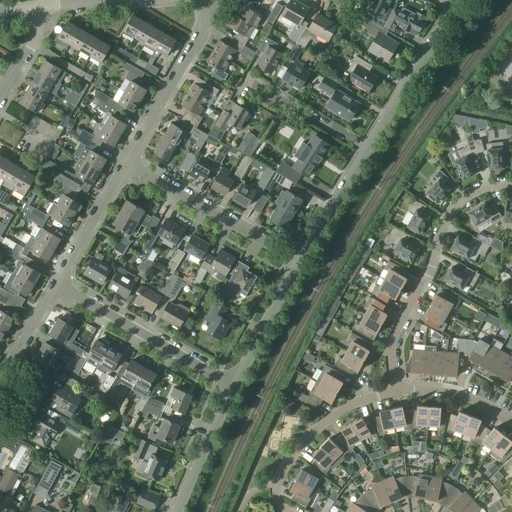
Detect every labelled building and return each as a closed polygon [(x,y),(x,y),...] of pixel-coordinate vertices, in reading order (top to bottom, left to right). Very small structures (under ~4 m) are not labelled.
[(296,43),(306,27),(308,23),(301,19),(308,8),(293,0),(290,0),(282,15),(296,23),(287,38),(296,43)] [(386,21),(392,10),(387,8),(390,0),(371,0),(371,1),(373,2),(368,13),(386,21)] [(283,6),(276,3),(267,20),(273,24),(283,6)] [(234,15),(256,28),(263,17),(246,7),(239,18),(235,15),(234,15)] [(394,8),(384,27),(393,31),(397,25),(416,35),(418,31),(419,31),(420,30),(421,30),(423,26),(422,25),(423,23),(426,17),(417,13),(416,14),(403,8),(401,12),(394,8)] [(387,61),(398,43),(379,32),(382,28),(355,11),(351,18),(360,24),(367,28),(369,33),(374,36),(375,39),(368,50),(387,61)] [(296,44),(303,48),(304,49),(309,40),(310,40),(310,39),(313,40),(317,35),(327,41),(336,25),(317,14),(309,29),(306,27),(296,43),(296,44)] [(133,40),(134,38),(144,22),(133,15),(124,31),(124,32),(123,34),(133,40)] [(230,18),(228,23),(229,25),(228,26),(236,31),(232,38),(244,46),(249,38),(245,35),(251,26),(256,29),(256,28),(234,15),(233,18),(230,18)] [(144,22),(134,38),(145,44),(154,28),(144,22)] [(58,36),(54,42),(59,46),(60,44),(67,48),(69,45),(78,29),(68,23),(59,37),(58,36)] [(143,46),(154,52),(165,34),(154,28),(145,44),(143,46)] [(78,29),(69,45),(72,46),(72,48),(77,51),(78,50),(80,51),(89,35),(78,29)] [(166,57),(176,41),(165,34),(154,52),(153,54),(156,55),(157,56),(159,52),(166,57)] [(89,35),(80,51),(90,57),(99,41),(89,35)] [(271,72),(281,56),(273,52),(278,44),(265,37),(258,50),(264,53),(257,64),(271,72)] [(240,53),(244,46),(232,38),(228,45),(220,40),(213,52),(230,62),(237,51),(240,53)] [(108,52),(110,48),(99,41),(90,57),(105,66),(111,54),(108,52)] [(295,62),(303,48),(296,44),(288,58),(295,62)] [(115,45),(113,50),(123,56),(126,52),(115,45)] [(61,57),(50,51),(47,57),(58,63),(61,57)] [(126,52),(123,56),(134,62),(137,58),(126,52)] [(224,73),(230,62),(213,52),(207,63),(215,67),(212,73),(224,80),(227,75),(224,73)] [(367,91),(375,77),(368,73),(372,66),(356,56),(348,69),(354,73),(350,80),(367,91)] [(69,69),(72,64),(61,58),(61,57),(58,63),(69,69)] [(137,58),(134,62),(145,68),(148,63),(147,64),(137,58)] [(45,61),(39,72),(59,83),(65,72),(45,61)] [(125,78),(130,81),(124,92),(140,102),(147,91),(137,85),(144,73),(126,62),(123,68),(129,71),(125,78)] [(159,69),(151,64),(148,63),(145,68),(155,75),(156,74),(159,69)] [(79,75),(82,71),(72,64),(69,69),(79,75)] [(309,73),(291,64),(283,79),(300,89),(309,73)] [(82,71),(79,75),(90,81),(93,77),(82,71)] [(39,72),(33,82),(49,91),(54,94),(60,84),(59,83),(39,72)] [(318,87),(321,89),(332,96),(339,83),(325,75),(318,87)] [(195,84),(188,95),(205,105),(212,94),(215,96),(219,90),(198,77),(194,83),(195,84)] [(30,86),(26,92),(27,93),(43,102),(49,91),(33,82),(30,86)] [(77,93),(82,96),(88,85),(83,82),(77,93)] [(327,107),(349,120),(359,103),(337,90),(327,107)] [(134,112),(140,102),(124,92),(118,103),(134,112)] [(36,113),(43,102),(27,93),(20,104),(36,113)] [(75,107),(82,96),(77,93),(71,104),(75,107)] [(103,94),(99,100),(111,107),(114,101),(103,94)] [(181,119),(193,126),(197,128),(203,118),(199,115),(205,105),(188,95),(182,106),(187,109),(181,119)] [(95,98),(91,104),(108,113),(108,112),(111,114),(110,116),(113,117),(117,110),(111,107),(99,100),(95,98)] [(69,117),(75,107),(71,104),(65,114),(69,117)] [(249,113),(235,105),(230,113),(223,109),(209,134),(217,139),(223,129),(225,130),(226,130),(227,131),(231,124),(240,129),(249,113)] [(64,126),(69,117),(65,114),(58,125),(63,128),(64,126)] [(33,128),(40,118),(34,115),(28,125),(33,128)] [(104,116),(99,124),(104,127),(120,136),(123,131),(124,132),(127,126),(126,126),(127,125),(113,117),(110,116),(108,119),(104,116)] [(69,117),(64,126),(71,129),(75,121),(69,117)] [(39,132),(45,121),(40,118),(33,128),(39,132)] [(44,135),(51,124),(45,121),(39,132),(44,135)] [(171,123),(163,138),(176,146),(181,138),(184,140),(189,131),(186,129),(184,131),(171,123)] [(49,138),(56,127),(51,124),(44,135),(49,138)] [(114,147),(120,136),(104,127),(99,124),(95,131),(100,133),(98,138),(114,147)] [(208,135),(197,128),(193,126),(189,133),(198,138),(194,144),(200,148),(208,135)] [(56,127),(49,138),(56,141),(62,131),(56,127)] [(84,161),(101,171),(107,160),(90,150),(90,151),(87,149),(91,142),(79,135),(74,132),(74,133),(68,129),(66,133),(76,139),(76,140),(86,146),(79,158),(81,159),(84,161)] [(82,129),(79,135),(91,142),(95,136),(82,129)] [(254,136),(249,133),(243,141),(248,145),(254,136)] [(282,162),(276,172),(279,174),(292,182),(295,183),(306,175),(309,177),(309,176),(307,175),(316,161),(319,163),(319,162),(318,162),(321,158),(322,158),(321,157),(329,145),(315,136),(308,146),(303,142),(294,156),(298,159),(293,167),(294,168),(293,169),(282,162)] [(470,155),(477,153),(474,141),(473,137),(466,139),(468,146),(457,151),(461,158),(454,162),(458,169),(455,171),(459,178),(461,177),(463,180),(476,173),(467,156),(470,155)] [(163,138),(154,152),(164,158),(161,163),(165,165),(167,160),(168,160),(176,146),(163,138)] [(481,139),(474,141),(477,153),(484,151),(481,139)] [(502,158),(501,149),(502,148),(502,142),(486,144),(489,170),(503,168),(503,164),(505,164),(504,157),(502,158)] [(191,174),(204,181),(210,170),(216,173),(220,166),(230,147),(223,143),(213,160),(208,157),(204,165),(198,161),(191,174)] [(246,154),(250,157),(254,150),(250,148),(246,154)] [(187,172),(195,157),(189,153),(181,168),(187,172)] [(240,181),(241,179),(252,159),(245,155),(233,176),(240,181)] [(3,179),(4,180),(14,164),(3,158),(0,163),(0,180),(3,179)] [(41,166),(41,167),(60,178),(78,188),(82,182),(70,175),(69,174),(70,172),(46,158),(42,164),(41,166)] [(94,181),(101,171),(84,161),(81,159),(74,170),(78,172),(76,176),(92,185),(91,184),(93,181),(94,181)] [(14,164),(4,180),(15,186),(24,170),(14,164)] [(220,166),(216,173),(219,175),(212,186),(225,194),(233,181),(231,180),(232,178),(228,176),(231,171),(222,166),(221,167),(220,166)] [(274,171),(266,167),(259,177),(260,178),(256,185),(263,189),(270,178),(274,171)] [(24,170),(15,186),(13,190),(24,197),(35,176),(24,170)] [(431,179),(436,183),(426,193),(429,196),(428,197),(433,201),(434,200),(436,203),(450,189),(444,183),(449,178),(439,170),(431,179)] [(279,174),(276,172),(274,171),(270,178),(275,181),(279,174)] [(288,189),(292,182),(279,174),(275,181),(288,189)] [(62,194),(55,205),(74,216),(81,205),(72,199),(78,188),(60,178),(58,182),(63,185),(59,192),(62,194)] [(240,181),(235,189),(238,191),(234,199),(247,206),(255,191),(243,184),(244,182),(241,179),(240,181)] [(275,202),(294,213),(302,199),(287,191),(286,193),(282,190),(275,202)] [(261,194),(252,209),(260,213),(268,199),(261,194)] [(410,229),(416,233),(416,231),(420,233),(429,216),(423,212),(426,206),(415,200),(409,211),(414,214),(407,226),(410,228),(410,229)] [(7,201),(4,205),(15,212),(18,207),(7,201)] [(120,212),(141,225),(141,224),(153,231),(160,219),(153,215),(150,219),(142,215),(144,211),(126,201),(120,212)] [(285,228),(294,213),(275,202),(275,203),(279,205),(271,220),(285,228)] [(23,208),(45,222),(49,216),(26,203),(23,208)] [(68,226),(74,216),(55,205),(52,203),(46,213),(68,226)] [(470,216),(469,217),(472,223),(474,222),(476,225),(488,218),(491,223),(501,216),(495,205),(489,209),(485,203),(468,213),(470,216)] [(42,227),(45,222),(23,208),(20,215),(42,227)] [(13,215),(8,212),(2,223),(7,226),(13,215)] [(134,236),(141,225),(120,212),(113,224),(134,236)] [(10,225),(18,230),(23,220),(15,216),(10,225)] [(158,234),(175,244),(179,246),(182,240),(179,238),(183,230),(171,223),(171,222),(167,219),(158,234)] [(401,257),(407,261),(408,259),(411,261),(418,248),(406,242),(410,236),(393,227),(387,239),(397,245),(394,251),(402,256),(401,257)] [(41,228),(34,239),(38,241),(54,250),(61,240),(44,230),(41,228)] [(490,246),(494,238),(490,235),(487,236),(479,232),(476,238),(489,245),(490,246)] [(150,247),(157,236),(151,233),(143,248),(139,255),(147,259),(153,248),(150,247)] [(119,234),(115,241),(127,248),(131,241),(128,239),(128,238),(122,235),(122,236),(119,234)] [(200,260),(209,244),(193,235),(184,250),(200,260)] [(458,236),(451,249),(454,250),(453,252),(459,255),(460,254),(468,258),(473,250),(483,256),(489,245),(476,238),(473,236),(469,242),(458,236)] [(494,238),(490,246),(502,252),(503,242),(494,237),(494,238)] [(48,261),(54,250),(38,241),(32,252),(48,261)] [(124,255),(127,248),(115,241),(111,247),(124,255)] [(15,250),(25,256),(28,250),(19,244),(15,250)] [(177,248),(164,269),(172,274),(184,253),(177,248)] [(12,256),(22,261),(25,256),(15,250),(12,256)] [(220,250),(215,258),(208,254),(200,267),(216,278),(217,276),(223,279),(226,275),(225,274),(235,259),(220,250)] [(352,257),(357,262),(363,256),(358,251),(352,257)] [(102,284),(111,268),(93,258),(84,274),(102,284)] [(146,260),(137,274),(143,278),(152,263),(146,260)] [(246,296),(251,287),(254,289),(256,285),(253,284),(257,277),(247,271),(249,267),(238,261),(231,274),(232,275),(228,281),(229,282),(224,291),(233,296),(234,295),(238,297),(240,293),(246,296)] [(385,279),(401,288),(407,278),(404,277),(408,271),(389,261),(384,269),(389,272),(385,279)] [(0,282),(2,283),(13,266),(8,262),(0,274),(0,282)] [(17,266),(14,272),(18,275),(35,285),(41,274),(24,265),(21,263),(19,267),(17,266)] [(446,283),(453,287),(454,285),(462,289),(466,283),(473,287),(479,274),(467,267),(463,273),(451,267),(445,279),(447,281),(446,283)] [(510,278),(511,277),(511,268),(511,269),(511,276),(511,277),(509,275),(507,273),(504,272),(500,272),(499,285),(510,278)] [(137,281),(118,271),(107,288),(126,299),(137,281)] [(28,296),(35,285),(18,275),(14,272),(13,272),(7,283),(28,296)] [(162,296),(161,296),(162,293),(168,296),(175,283),(179,277),(173,273),(164,288),(160,286),(156,293),(143,285),(143,286),(140,285),(136,292),(138,293),(133,303),(152,314),(162,296)] [(191,284),(193,281),(184,276),(182,279),(191,284)] [(395,299),(401,288),(385,279),(380,287),(376,285),(371,293),(390,303),(393,297),(395,299)] [(348,283),(344,280),(343,281),(339,287),(344,290),(348,283)] [(174,300),(181,287),(175,283),(168,296),(174,300)] [(0,294),(12,302),(16,296),(0,286),(0,294)] [(431,305),(447,314),(451,306),(455,308),(460,300),(442,290),(438,295),(436,294),(431,305)] [(0,294),(0,301),(2,303),(0,306),(0,324),(8,330),(15,319),(5,314),(12,302),(0,294)] [(365,315),(381,324),(387,314),(385,312),(388,307),(369,296),(365,305),(369,307),(365,315)] [(222,318),(228,308),(215,300),(203,321),(210,324),(209,325),(224,334),(230,323),(222,318)] [(169,302),(160,318),(179,329),(190,310),(180,304),(176,306),(169,302)] [(443,321),(447,314),(431,305),(425,315),(427,316),(424,322),(442,332),(447,324),(443,321)] [(474,317),(481,321),(485,314),(478,310),(474,317)] [(376,334),(381,324),(365,315),(361,322),(356,320),(352,328),(370,339),(374,333),(376,334)] [(59,317),(49,334),(58,339),(57,342),(80,355),(83,351),(71,344),(75,338),(69,334),(74,326),(59,317)] [(0,339),(2,341),(8,330),(0,324),(0,339)] [(220,340),(224,334),(209,325),(206,331),(220,340)] [(347,351),(363,360),(369,350),(367,349),(370,343),(352,333),(347,341),(351,344),(347,351)] [(463,355),(464,355),(465,339),(458,338),(457,351),(464,352),(463,355)] [(471,360),(479,364),(489,345),(479,339),(477,343),(471,339),(465,339),(464,355),(470,356),(468,358),(471,360)] [(97,368),(108,348),(96,341),(88,356),(83,353),(81,356),(80,356),(76,363),(77,363),(72,371),(78,374),(85,361),(97,368)] [(76,363),(80,356),(75,353),(60,344),(56,350),(44,343),(35,358),(49,366),(56,354),(65,358),(66,357),(76,363)] [(411,372),(422,373),(424,351),(425,346),(414,345),(413,350),(411,372)] [(489,370),(499,350),(489,345),(479,364),(489,370)] [(424,351),(422,373),(434,374),(436,352),(436,347),(425,346),(424,351)] [(110,373),(121,355),(108,348),(97,368),(96,369),(102,373),(104,370),(110,373)] [(499,375),(509,356),(499,350),(489,370),(499,375)] [(358,371),(363,360),(347,351),(343,359),(339,357),(334,365),(352,375),(356,369),(358,371)] [(445,375),(447,353),(436,352),(434,374),(445,375)] [(447,353),(445,375),(457,376),(459,354),(447,353)] [(511,357),(509,356),(499,375),(509,381),(511,375),(511,357)] [(114,378),(108,390),(106,393),(111,396),(119,382),(131,389),(143,368),(131,360),(127,368),(122,365),(114,378)] [(322,371),(316,381),(320,383),(337,392),(343,382),(340,381),(344,375),(326,365),(322,371)] [(145,404),(150,397),(148,395),(150,392),(147,390),(156,375),(143,368),(131,389),(143,396),(136,408),(141,412),(145,404)] [(108,390),(114,378),(108,375),(102,385),(103,387),(108,390)] [(295,401),(303,405),(304,402),(315,409),(318,403),(320,404),(323,398),(331,402),(337,392),(320,383),(316,381),(310,392),(314,394),(312,399),(308,396),(307,397),(299,393),(295,401)] [(79,402),(78,401),(82,393),(66,384),(63,389),(58,386),(51,399),(58,403),(54,409),(70,418),(79,402)] [(177,399),(173,409),(184,414),(192,396),(175,388),(171,397),(177,399)] [(150,397),(145,404),(163,411),(166,405),(164,405),(164,404),(149,398),(150,397)] [(163,411),(145,404),(141,412),(140,415),(146,418),(148,412),(160,417),(163,411)] [(411,428),(410,410),(403,411),(402,406),(391,409),(394,427),(404,425),(404,429),(411,428)] [(428,425),(429,406),(417,406),(417,411),(410,410),(411,428),(418,428),(419,424),(428,425)] [(429,406),(428,425),(437,426),(437,429),(444,431),(448,413),(441,412),(441,407),(429,406)] [(386,429),(394,427),(391,409),(379,411),(380,416),(373,417),(379,435),(386,432),(386,429)] [(463,433),(470,416),(459,411),(457,416),(451,413),(446,431),(453,433),(455,430),(463,433)] [(51,436),(52,436),(60,424),(79,434),(83,428),(54,412),(50,418),(42,414),(35,427),(38,429),(32,440),(44,447),(51,436)] [(477,443),(486,427),(479,425),(481,420),(470,416),(463,433),(472,436),(470,440),(477,443)] [(352,423),(360,440),(369,435),(370,438),(377,436),(371,418),(364,422),(362,418),(352,423)] [(164,419),(160,427),(152,424),(147,438),(161,444),(163,439),(172,443),(179,425),(164,419)] [(120,428),(129,433),(132,427),(123,422),(120,428)] [(352,444),(360,440),(352,423),(341,429),(344,433),(338,437),(349,451),(354,447),(352,444)] [(492,449),(503,434),(494,427),(491,431),(486,427),(477,443),(483,447),(485,444),(492,449)] [(124,432),(117,429),(113,436),(121,440),(124,432)] [(0,440),(8,444),(11,439),(0,433),(0,440)] [(511,441),(503,434),(492,449),(499,455),(497,458),(503,463),(511,453),(511,447),(510,446),(511,442),(511,441)] [(343,456),(349,451),(338,437),(333,441),(329,438),(321,446),(334,459),(340,453),(343,456)] [(167,461),(154,456),(158,448),(140,440),(133,455),(149,461),(147,465),(142,463),(138,471),(144,474),(144,473),(159,480),(167,461)] [(0,482),(0,490),(9,495),(19,475),(21,476),(35,452),(21,444),(7,468),(0,482)] [(327,466),(334,459),(321,446),(312,454),(316,458),(311,463),(325,474),(330,468),(327,466)] [(51,461),(40,483),(49,488),(61,466),(51,461)] [(329,471),(337,478),(344,471),(336,463),(329,471)] [(296,480),(312,488),(316,480),(319,482),(324,476),(309,465),(306,472),(301,469),(296,480)] [(358,473),(363,470),(359,465),(355,468),(358,473)] [(484,473),(488,477),(492,474),(488,469),(484,473)] [(426,498),(430,476),(419,474),(418,477),(412,476),(406,476),(408,498),(409,498),(408,496),(414,496),(426,498)] [(489,479),(493,483),(498,479),(493,475),(489,479)] [(408,498),(406,476),(400,477),(394,479),(393,477),(383,481),(391,501),(402,497),(408,496),(408,498)] [(442,505),(453,486),(447,483),(441,482),(442,479),(430,476),(426,498),(437,500),(442,503),(442,505)] [(350,480),(356,487),(360,483),(355,477),(350,480)] [(337,483),(342,487),(345,482),(341,479),(337,483)] [(308,496),(312,488),(296,480),(290,490),(294,492),(291,499),(306,507),(311,498),(308,496)] [(380,506),(391,501),(383,481),(372,486),(373,488),(367,491),(362,495),(377,511),(376,510),(380,506)] [(100,486),(92,483),(90,490),(92,494),(88,504),(93,506),(100,486)] [(332,490),(337,493),(340,488),(336,485),(332,490)] [(453,511),(459,511),(472,500),(464,491),(462,493),(458,489),(453,486),(442,505),(443,504),(448,506),(453,511)] [(159,496),(141,489),(135,503),(153,510),(159,496)] [(11,501),(13,498),(6,495),(2,504),(0,503),(0,504),(0,511),(17,511),(16,511),(19,505),(11,501)] [(376,511),(377,511),(362,495),(358,499),(354,504),(352,503),(346,511),(373,511),(375,510),(376,511)] [(326,503),(332,506),(335,501),(329,498),(326,503)] [(479,511),(478,511),(480,509),(472,500),(459,511),(479,511)] [(503,508),(498,500),(493,503),(498,511),(503,508)] [(68,511),(69,511),(73,504),(66,501),(63,509),(68,511)] [(328,511),(332,506),(326,503),(320,511),(328,511)]
